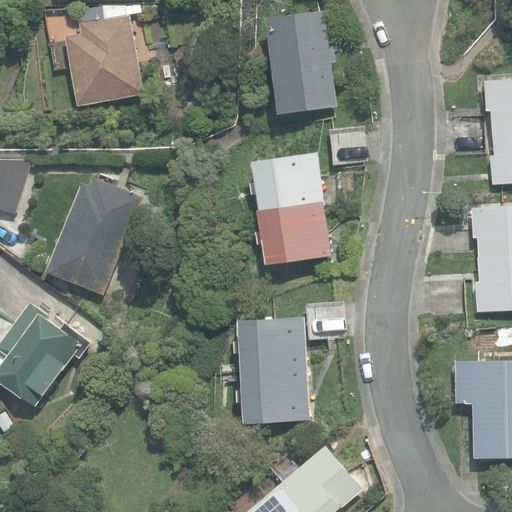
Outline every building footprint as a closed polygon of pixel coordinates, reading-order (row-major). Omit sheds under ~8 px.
[(104,17),(127,13),(125,1),(102,5),(104,17)] [(269,18),(279,93),(282,113),(339,106),(334,63),(338,62),(336,46),(332,46),(327,11),(269,18)] [(67,36),(80,106),(146,94),(131,14),(81,24),(83,33),(67,36)] [(493,156),(494,185),(511,183),(511,78),(488,80),(489,110),(494,109),(497,155),(493,156)] [(184,114),(201,113),(200,102),(183,103),(184,114)] [(366,134),(330,135),(331,169),(367,168),(366,134)] [(256,161),(270,263),(335,254),(322,152),(256,161)] [(0,208),(17,214),(33,159),(0,159),(0,208)] [(49,272),(106,295),(146,196),(97,177),(93,186),(85,182),(49,272)] [(478,281),(480,311),(511,309),(511,207),(475,209),(476,237),(480,236),(482,281),(478,281)] [(146,260),(152,245),(142,242),(136,257),(146,260)] [(0,377),(40,405),(77,353),(81,356),(92,342),(29,298),(14,321),(0,309),(0,377)] [(243,318),(248,422),(313,419),(308,315),(243,318)] [(511,456),(511,356),(493,357),(493,345),(464,346),(464,363),(454,363),(454,402),(474,402),(475,457),(511,456)] [(0,397),(2,400),(12,391),(5,383),(0,387),(0,397)] [(43,452),(56,440),(50,432),(36,444),(43,452)] [(79,460),(86,451),(77,443),(70,452),(79,460)] [(249,511),(337,511),(365,488),(329,445),(249,511)]
